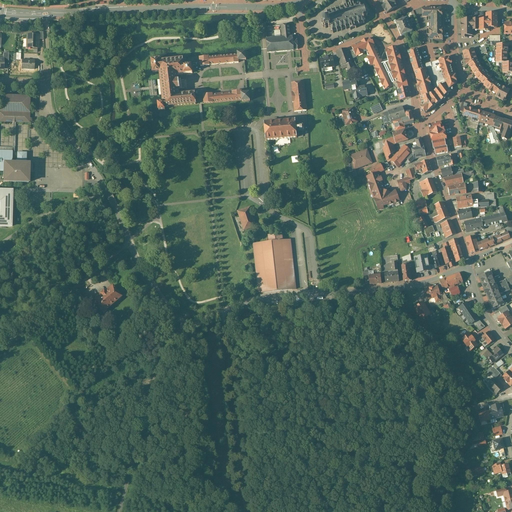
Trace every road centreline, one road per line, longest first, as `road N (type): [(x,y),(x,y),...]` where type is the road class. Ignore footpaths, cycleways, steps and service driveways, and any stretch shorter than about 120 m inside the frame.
road 1 (residential): [(468,261),(416,284),(282,294),(199,319),(177,316)]
road 2 (secondary): [(260,7),(0,13)]
road 3 (unclassified): [(177,316),(164,333),(119,511)]
road 4 (residential): [(127,242),(0,346)]
road 5 (residential): [(305,54),(306,69),(266,74),(260,7)]
road 6 (residential): [(46,83),(52,115),(104,186)]
